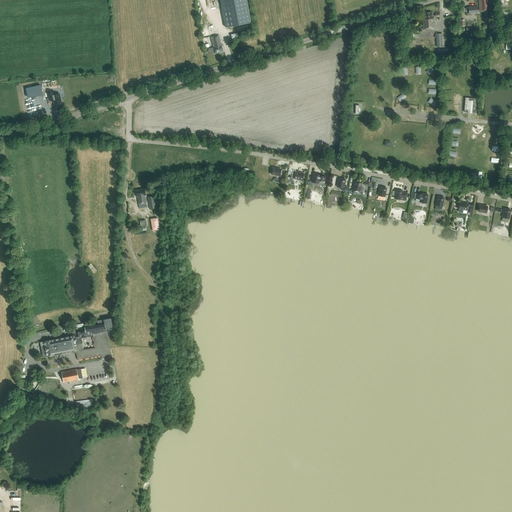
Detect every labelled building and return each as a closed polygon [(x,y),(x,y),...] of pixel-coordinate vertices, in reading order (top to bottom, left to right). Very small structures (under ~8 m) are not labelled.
[(208,14),(205,0),(198,0),(201,15),(208,14)] [(222,21),(218,0),(210,0),(213,17),(210,17),(211,23),(222,21)] [(220,0),(226,28),(251,23),(247,0),(220,0)] [(488,10),(488,5),(487,0),(478,0),(480,11),(488,10)] [(423,29),(435,29),(434,18),(432,19),(432,13),(424,13),(424,19),(423,19),(423,29)] [(215,53),(223,51),(219,36),(211,38),(213,47),(208,49),(208,52),(214,50),(215,53)] [(40,85),(26,89),(28,97),(43,94),(40,85)] [(54,92),(48,94),(51,102),(55,100),(56,105),(63,103),(60,93),(55,95),(54,92)] [(477,99),(465,97),(464,112),(475,113),(477,99)] [(318,183),(319,180),(324,181),(325,176),(320,175),(320,174),(314,173),(312,182),(318,183)] [(363,187),(360,186),(361,182),(355,181),(353,190),(360,191),(362,191),(363,191),(364,188),(363,187)] [(145,195),(146,195),(145,189),(136,190),(137,196),(137,197),(139,204),(146,203),(145,195)] [(401,200),(401,196),(406,197),(407,193),(402,192),(402,191),(396,190),(394,198),(401,200)] [(426,203),(428,195),(416,192),(415,198),(421,199),(420,202),(426,203)] [(154,196),(147,197),(149,209),(156,208),(154,196)] [(459,209),(458,212),(462,213),(463,209),(468,210),(469,204),(460,202),(459,209)] [(78,360),(101,356),(101,359),(112,357),(107,331),(106,331),(106,329),(113,328),(111,318),(103,319),(104,320),(97,321),(98,324),(85,326),(86,331),(78,332),(78,337),(74,337),(74,335),(44,341),(40,342),(43,357),(47,356),(55,355),(56,358),(58,358),(57,354),(76,351),(78,360)] [(61,372),(64,382),(78,379),(78,378),(83,378),(81,369),(77,370),(76,369),(61,372)] [(95,405),(94,398),(77,401),(78,408),(95,405)]
